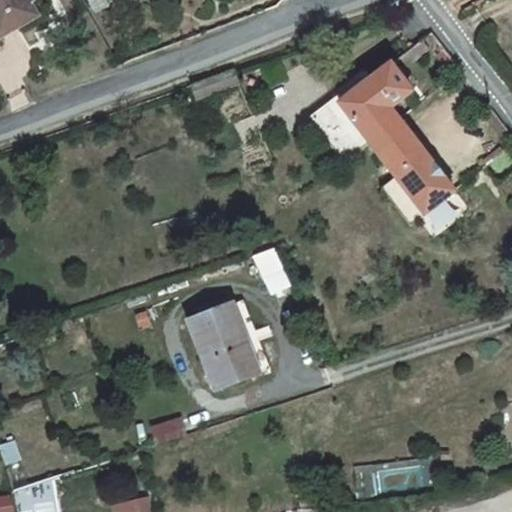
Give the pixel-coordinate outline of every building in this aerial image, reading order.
[(0,0),(0,37),(36,16),(28,1),(22,3),(20,0),(0,0)] [(108,8),(103,0),(89,0),(98,14),(108,8)] [(428,51),(422,44),(403,59),(409,67),(428,51)] [(455,79),(459,76),(460,72),(461,71),(445,49),(437,56),(455,79)] [(397,63),(392,67),(398,75),(403,71),(397,63)] [(370,145),(399,121),(390,110),(412,92),(398,75),(392,67),(391,65),(372,79),(341,104),(315,123),(325,136),(345,163),(370,145)] [(341,104),(372,79),(364,69),(353,79),(356,83),(337,98),(341,104)] [(238,84),(233,71),(192,86),(196,99),(238,84)] [(511,138),(494,115),(487,121),(505,144),(511,138)] [(308,148),(325,136),(315,123),(313,119),(296,131),(308,148)] [(454,193),(399,121),(370,145),(396,179),(424,216),(453,194),(454,193)] [(383,190),(411,227),(424,216),(396,179),(383,190)] [(458,200),(453,194),(424,216),(429,223),(458,200)] [(274,249),(253,258),(265,282),(285,273),(274,249)] [(260,374),(269,370),(242,301),(233,305),(260,374)] [(260,374),(233,305),(188,323),(216,391),(260,374)] [(52,327),(33,334),(35,339),(42,336),(44,341),(56,336),(52,327)] [(185,436),(180,420),(162,426),(167,442),(185,436)] [(111,511),(152,511),(150,498),(110,507),(111,511)]
